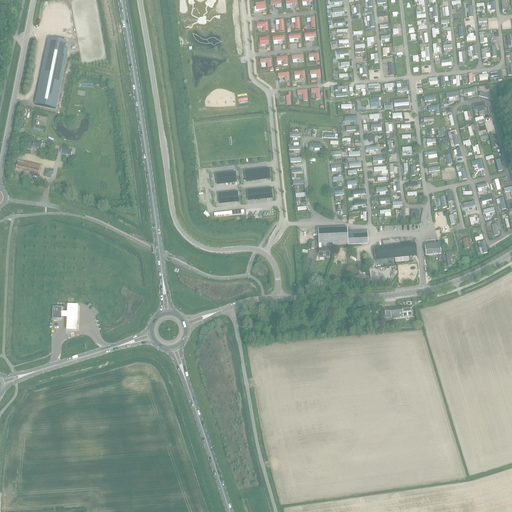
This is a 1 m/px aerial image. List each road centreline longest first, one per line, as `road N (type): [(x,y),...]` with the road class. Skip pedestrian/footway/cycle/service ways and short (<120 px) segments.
road 1 (unclassified): [(141,0),(170,208),(192,241),(265,253),(279,298)]
road 2 (primary): [(121,0),(161,262)]
road 3 (tertiary): [(279,298),(422,290),(511,252)]
road 4 (unclassified): [(276,511),(231,306)]
road 5 (unclassified): [(33,0),(0,171)]
road 6 (primary): [(189,390),(230,511)]
